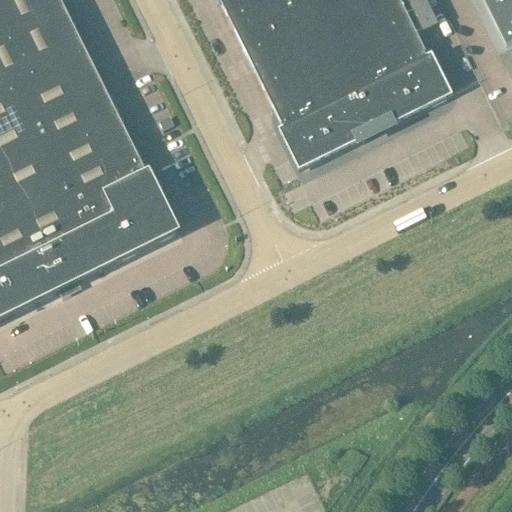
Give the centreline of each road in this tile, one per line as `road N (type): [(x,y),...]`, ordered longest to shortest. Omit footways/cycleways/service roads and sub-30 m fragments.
road 1 (unclassified): [(290,278),(10,420)]
road 2 (unclassified): [(290,278),(154,0)]
road 3 (unclassified): [(511,167),(290,278)]
road 4 (secondary): [(416,511),(459,448),(511,391)]
